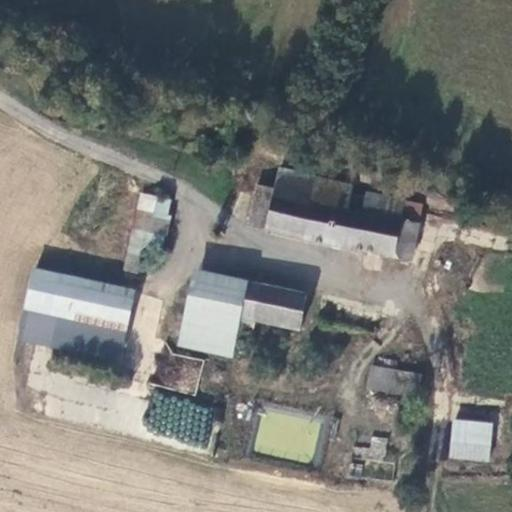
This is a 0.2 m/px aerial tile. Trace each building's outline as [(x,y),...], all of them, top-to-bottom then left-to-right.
[(253,238),(416,275),(425,237),(409,234),(413,214),(376,206),(373,223),(354,219),(358,200),(288,184),(284,203),(262,200),(256,221),(253,238)] [(178,216),(146,210),(136,259),(150,261),(168,266),(178,216)] [(150,261),(136,259),(131,285),(143,288),(150,261)] [(198,286),(182,364),(230,374),(236,350),(259,354),(263,334),(269,301),(198,286)] [(146,308),(128,304),(45,288),(33,349),(134,367),(146,308)] [(314,309),(269,301),(263,334),(307,341),(314,309)] [(429,389),(384,377),(378,401),(422,412),(429,389)] [(207,449),(218,408),(152,391),(141,431),(207,449)] [(492,462),(494,426),(454,424),(452,460),(492,462)] [(385,459),(387,437),(370,435),(367,458),(385,459)]
